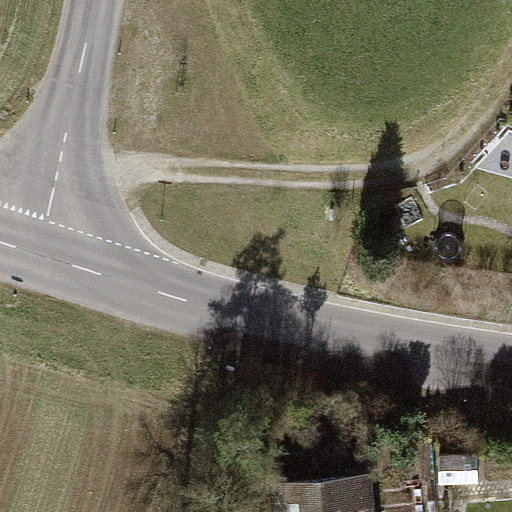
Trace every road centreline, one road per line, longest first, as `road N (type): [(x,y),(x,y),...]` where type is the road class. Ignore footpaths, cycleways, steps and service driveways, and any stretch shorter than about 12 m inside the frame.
road 1 (track): [(511,68),(453,146),(384,173),(303,177),(63,161)]
road 2 (tertiary): [(511,367),(236,311),(39,254)]
road 3 (tertiary): [(95,0),(39,254)]
